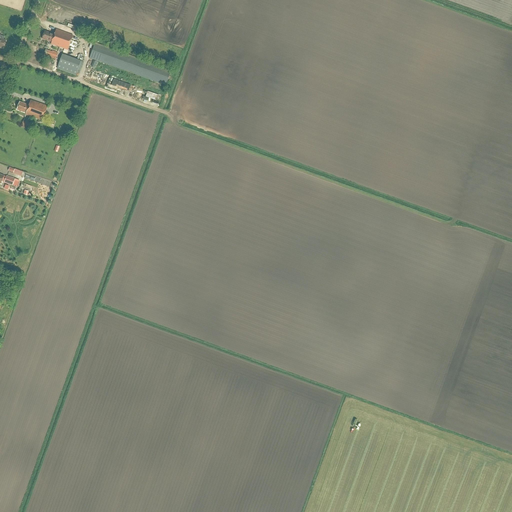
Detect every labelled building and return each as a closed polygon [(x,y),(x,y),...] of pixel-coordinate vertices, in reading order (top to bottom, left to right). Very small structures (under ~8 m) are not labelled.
[(73,36),(56,29),(55,34),(45,31),(42,39),(52,42),(51,44),(68,50),(73,36)] [(170,79),(171,77),(170,76),(172,70),(95,43),(90,58),(166,86),(169,79),(170,79)] [(52,51),(46,49),(44,55),(56,59),(58,53),(52,51)] [(79,74),(84,62),(63,54),(57,69),(76,76),(77,73),(79,74)] [(122,90),(119,89),(120,87),(110,84),(108,88),(121,92),(122,90)] [(48,106),(31,100),(29,105),(20,102),(17,110),(26,113),(26,115),(42,121),(48,106)] [(149,100),(147,106),(151,108),(151,107),(157,109),(159,104),(149,100)] [(26,122),(24,121),(22,127),(30,130),(32,124),(27,121),(26,122)] [(10,168),(8,171),(14,173),(13,174),(21,176),(23,172),(15,169),(15,170),(10,168)] [(5,182),(13,185),(13,184),(17,186),(19,180),(7,176),(6,177),(4,176),(0,174),(0,183),(2,184),(2,181),(5,182)]
